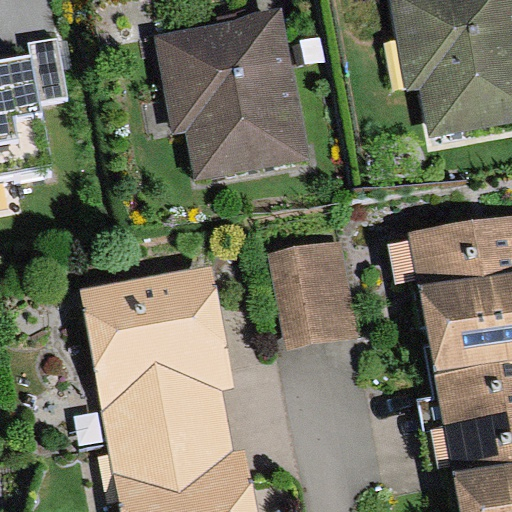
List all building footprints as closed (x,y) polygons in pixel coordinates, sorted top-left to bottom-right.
[(153,0),(138,0),(94,8),(101,45),(159,35),(153,0)] [(429,144),(511,128),(511,0),(390,0),(409,94),(419,92),(429,144)] [(196,187),(311,165),(282,17),(227,27),(152,42),(172,144),(187,141),(196,187)] [(31,47),(32,60),(41,108),(70,103),(59,42),(31,47)] [(0,65),(0,186),(54,176),(41,108),(32,60),(0,65)] [(458,511),(511,511),(511,223),(409,242),(458,511)] [(285,352),(359,338),(340,242),(267,257),(285,352)] [(81,294),(122,511),(261,511),(249,452),(239,454),(228,396),(237,395),(213,269),(81,294)]
